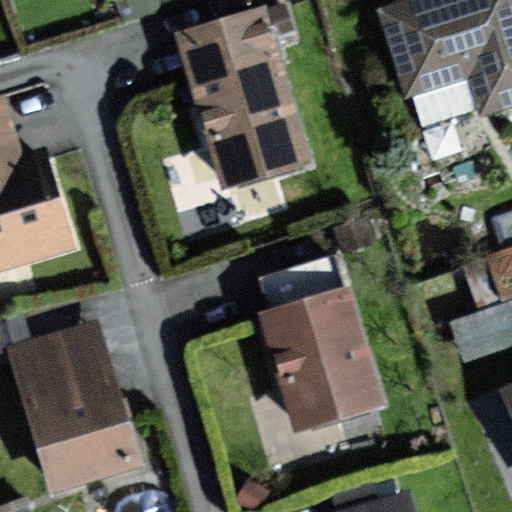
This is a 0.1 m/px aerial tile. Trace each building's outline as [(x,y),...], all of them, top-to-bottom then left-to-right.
[(511,102),(511,0),(418,0),(382,11),(407,91),(472,71),(484,111),(511,102)] [(309,159),(263,9),(180,34),(226,184),(309,159)] [(20,158),(2,98),(0,98),(0,265),(72,244),(44,150),(20,158)] [(382,402),(348,289),(265,315),(299,427),(382,402)] [(511,341),(511,303),(457,324),(469,357),(511,341)] [(136,461),(93,324),(13,350),(56,487),(136,461)] [(414,511),(408,494),(378,503),(373,488),(338,499),(342,511),(414,511)] [(29,511),(25,501),(0,510),(1,511),(29,511)]
